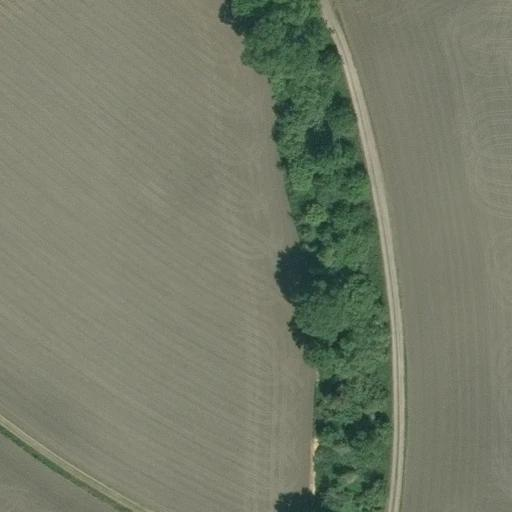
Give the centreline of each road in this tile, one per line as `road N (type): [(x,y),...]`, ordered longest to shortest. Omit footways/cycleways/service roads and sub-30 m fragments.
road 1 (track): [(391,511),(395,358),(385,245),(326,0)]
road 2 (track): [(0,420),(141,511)]
